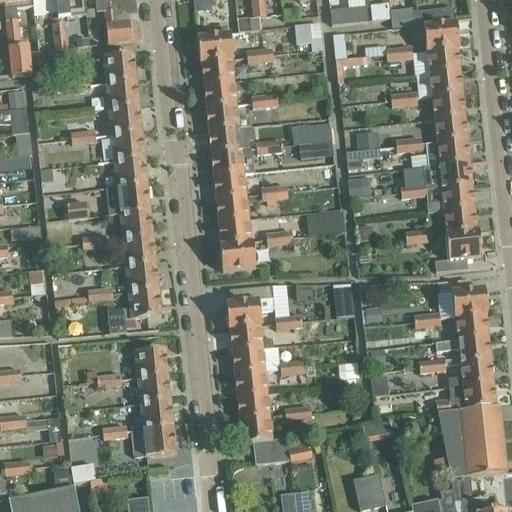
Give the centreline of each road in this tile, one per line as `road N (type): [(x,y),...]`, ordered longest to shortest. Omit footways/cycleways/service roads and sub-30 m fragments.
road 1 (residential): [(210,511),(210,446),(156,0)]
road 2 (residential): [(482,0),(511,275)]
